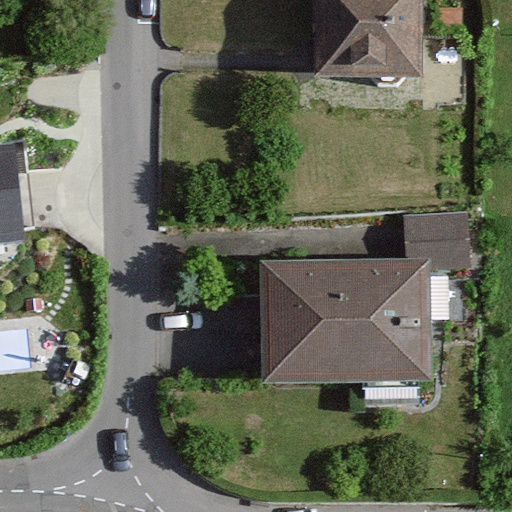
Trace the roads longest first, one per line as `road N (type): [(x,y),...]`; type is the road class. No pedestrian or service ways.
road 1 (residential): [(131,0),(134,287),(125,497)]
road 2 (residential): [(125,497),(0,495)]
